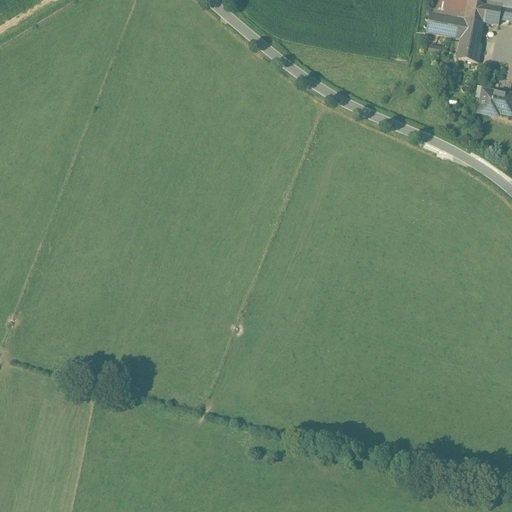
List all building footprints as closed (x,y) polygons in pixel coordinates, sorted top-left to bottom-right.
[(431,0),(429,15),(464,22),(468,4),(468,0),(431,0)] [(511,3),(511,4),(502,0),(479,0),(478,0),(468,0),(468,4),(511,11),(511,3)] [(511,11),(468,4),(464,22),(463,28),(481,31),(483,24),(498,27),(499,21),(511,23),(511,11)] [(464,22),(429,15),(426,34),(461,41),(463,28),(464,22)] [(481,31),(463,28),(461,41),(460,44),(457,61),(478,65),(481,48),(479,47),(481,31)] [(445,50),(429,46),(428,54),(443,58),(445,50)] [(511,96),(481,91),(479,100),(481,101),(478,115),(491,117),(491,114),(511,117),(511,96)]
